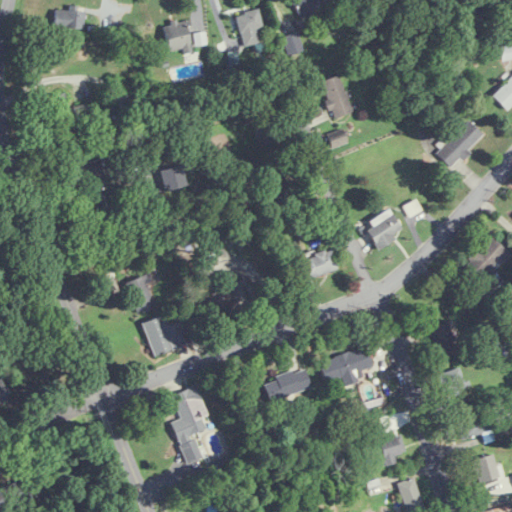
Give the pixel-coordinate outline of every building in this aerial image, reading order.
[(301,18),(335,0),(295,0),(293,2),(301,18)] [(54,28),(84,28),(84,11),(54,11),(54,28)] [(236,15),(242,46),(264,41),(258,11),(236,15)] [(185,20),(163,25),(169,54),(191,49),(185,20)] [(290,56),(304,49),(295,32),(281,39),(290,56)] [(500,59),(511,58),(511,45),(499,47),(500,59)] [(511,75),(491,96),(506,111),(511,105),(511,75)] [(333,119),(352,112),(338,76),(319,83),(333,119)] [(68,108),(65,94),(52,96),(58,129),(86,125),(83,105),(68,108)] [(482,136),(468,122),(436,153),(450,168),(482,136)] [(329,140),(332,147),(346,143),(344,135),(329,140)] [(72,167),(99,158),(94,140),(67,149),(72,167)] [(185,185),(180,167),(160,172),(165,190),(185,185)] [(293,210),(281,167),(261,173),(273,216),(293,210)] [(365,232),(381,249),(403,228),(385,209),(370,223),(372,226),(365,232)] [(509,254),(490,237),(460,268),(478,286),(509,254)] [(298,261),(306,280),(338,268),(331,249),(298,261)] [(144,276),(124,284),(137,313),(157,304),(144,276)] [(142,323),(153,356),(191,344),(186,327),(175,331),(172,323),(164,325),(161,316),(142,323)] [(441,358),(460,350),(447,321),(428,329),(441,358)] [(363,380),(359,371),(372,366),(365,347),(320,362),(327,381),(342,376),(345,386),(363,380)] [(447,397),(467,391),(460,367),(439,374),(447,397)] [(305,368),(264,379),(269,400),(310,390),(305,368)] [(171,395),(180,419),(172,423),(186,463),(202,457),(193,433),(205,429),(196,403),(202,401),(196,386),(171,395)] [(464,440),(489,429),(480,408),(455,420),(464,440)] [(395,463),(392,455),(405,451),(400,434),(373,442),(382,467),(395,463)] [(472,460),(479,483),(499,477),(492,454),(472,460)] [(408,511),(422,508),(414,478),(397,483),(404,511),(408,511)]
